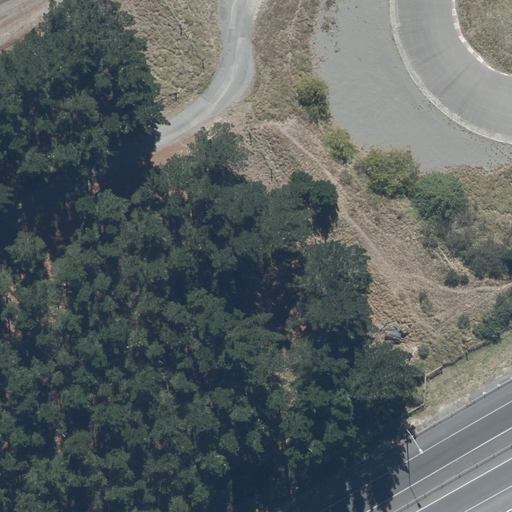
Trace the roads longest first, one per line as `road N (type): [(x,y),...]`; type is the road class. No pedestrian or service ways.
road 1 (motorway): [(367,511),(511,429)]
road 2 (unknown): [(404,0),(429,57),(466,86),(511,95)]
